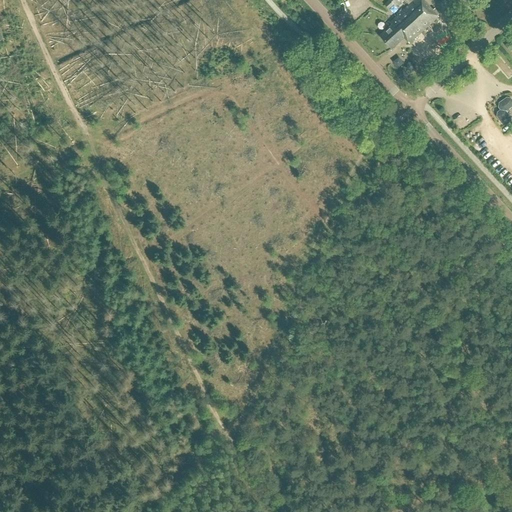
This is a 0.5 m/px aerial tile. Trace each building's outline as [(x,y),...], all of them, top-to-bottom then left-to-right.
[(439,16),(424,0),(404,0),(409,5),(390,22),(392,24),(380,35),(392,49),(404,37),(410,43),(439,16)] [(388,0),(384,4),(389,10),(395,4),(397,7),(404,0),(388,0)] [(428,40),(418,47),(428,60),(438,52),(428,40)] [(491,61),(487,66),(499,77),(503,72),(491,61)] [(506,124),(510,122),(510,118),(507,114),(510,112),(508,109),(511,105),(511,100),(511,99),(507,98),(500,103),(499,107),(501,110),(498,112),(498,116),(502,123),(506,124)]
